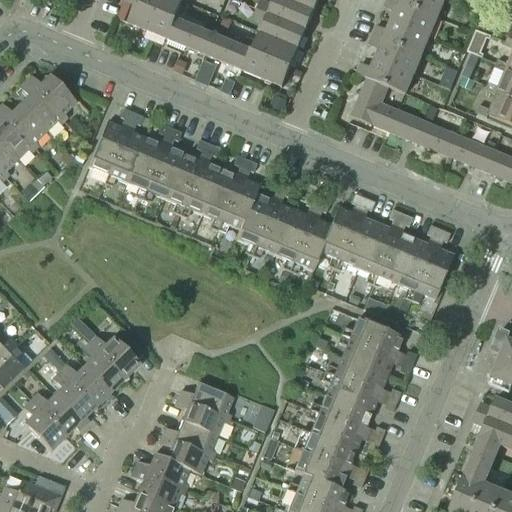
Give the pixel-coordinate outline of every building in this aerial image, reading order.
[(166,42),(174,21),(124,0),(124,2),(135,7),(127,26),(166,42)] [(174,21),(182,3),(175,0),(124,0),(174,21)] [(305,33),(313,14),(280,0),(273,0),(269,10),(265,9),(267,5),(259,2),(255,12),(305,33)] [(280,0),(313,14),(318,0),(280,0)] [(436,21),(444,1),(442,0),(386,0),(386,1),(436,21)] [(428,40),(436,21),(386,1),(383,10),(390,13),(392,9),(395,10),(390,24),(428,40)] [(297,51),(305,33),(255,12),(252,21),(259,24),(260,21),(264,22),(259,35),(297,51)] [(204,58),(213,37),(174,21),(166,42),(204,58)] [(420,59),(428,40),(390,24),(384,36),(381,35),(382,31),(375,28),(371,38),(420,59)] [(290,69),(297,51),(259,35),(253,48),(250,46),(251,43),(244,40),(240,48),(251,53),(290,69)] [(242,74),(251,53),(240,48),(213,37),(204,58),(242,74)] [(413,77),(420,59),(371,38),(367,47),(374,50),(376,47),(380,48),(374,61),(413,77)] [(511,42),(506,39),(503,47),(511,51),(511,42)] [(281,90),(290,69),(251,53),(242,74),(281,90)] [(511,53),(507,66),(496,62),(493,70),(504,74),(505,71),(511,74),(511,53)] [(413,77),(374,61),(369,74),(365,72),(367,69),(359,66),(355,76),(387,90),(404,97),(413,77)] [(511,74),(505,71),(504,74),(497,89),(487,85),(484,92),(494,97),(495,94),(511,100),(511,74)] [(380,106),(387,90),(355,76),(366,81),(350,119),(371,127),(380,106)] [(75,105),(48,78),(39,88),(30,78),(24,84),(62,124),(66,121),(63,117),(75,105)] [(62,124),(24,84),(18,90),(27,99),(18,108),(45,135),(56,124),(59,127),(62,124)] [(511,100),(495,94),(494,97),(488,112),(478,107),(474,115),(486,120),(487,117),(511,127),(511,100)] [(409,143),(418,122),(380,106),(371,127),(409,143)] [(45,135),(18,108),(9,116),(1,107),(0,107),(0,118),(34,152),(37,149),(33,146),(45,135)] [(129,124),(132,116),(122,111),(119,120),(129,124)] [(138,128),(142,120),(132,116),(129,124),(138,128)] [(34,152),(0,118),(0,147),(16,163),(27,152),(30,156),(34,152)] [(447,159),(456,138),(418,122),(409,143),(447,159)] [(103,187),(119,147),(114,145),(120,131),(105,125),(86,171),(99,176),(96,181),(98,185),(103,187)] [(166,140),(170,131),(160,127),(156,136),(166,140)] [(125,187),(144,141),(130,135),(131,132),(127,130),(125,134),(129,136),(124,150),(119,147),(103,187),(107,189),(111,188),(114,182),(125,187)] [(176,144),(180,135),(170,131),(166,140),(176,144)] [(485,175),(493,154),(456,138),(447,159),(485,175)] [(140,203),(157,163),(152,161),(158,147),(144,141),(125,187),(136,191),(134,197),(135,201),(140,203)] [(204,156),(208,147),(198,143),(194,152),(204,156)] [(162,202),(181,157),(168,151),(169,148),(164,146),(162,150),(167,152),(162,165),(157,163),(140,203),(145,205),(149,203),(151,198),(162,202)] [(16,163),(0,147),(0,176),(4,181),(8,178),(4,174),(16,163)] [(214,160),(218,151),(208,147),(204,156),(214,160)] [(511,185),(511,161),(493,154),(485,175),(511,185)] [(178,219),(194,179),(189,177),(195,162),(181,157),(162,202),(174,207),(172,213),(173,217),(178,219)] [(242,171),(245,163),(235,158),(232,167),(242,171)] [(200,218),(219,172),(205,167),(206,164),(202,162),(200,166),(205,168),(199,181),(194,179),(178,219),(182,221),(186,219),(189,213),(200,218)] [(252,176),(255,167),(245,163),(242,171),(252,176)] [(215,234),(232,195),(227,193),(233,178),(219,172),(200,218),(212,223),(209,228),(211,232),(215,234)] [(253,197),(254,197),(258,189),(243,182),(244,179),(240,177),(238,181),(242,183),(237,197),(232,195),(215,234),(220,236),(224,235),(226,229),(237,234),(234,242),(253,197)] [(276,196),(280,187),(270,183),(266,192),(276,196)] [(286,200),(290,191),(280,187),(276,196),(286,200)] [(250,259),(266,219),(262,217),(267,203),(254,197),(253,197),(234,242),(246,247),(244,253),(245,257),(250,259)] [(360,210),(363,201),(353,197),(349,206),(360,210)] [(314,212),(317,203),(308,199),(304,208),(314,212)] [(369,214),(373,205),(363,201),(360,210),(369,214)] [(273,258),(291,213),(277,207),(279,204),(274,202),(273,206),(277,208),(271,221),(266,219),(250,259),(255,261),(258,259),(261,254),(273,258)] [(324,216),(327,207),(317,203),(314,212),(324,216)] [(333,273),(350,233),(345,231),(351,217),(336,211),(328,228),(329,229),(318,256),(329,261),(327,267),(329,271),(333,273)] [(287,274),(304,235),(299,233),(305,219),(291,213),(273,258),(284,263),(281,269),(283,273),(287,274)] [(397,226),(401,217),(391,213),(387,222),(397,226)] [(356,272),(375,227),(361,221),(362,218),(357,216),(356,220),(360,222),(355,235),(350,233),(333,273),(338,275),(342,273),(344,267),(356,272)] [(407,230),(411,221),(401,217),(397,226),(407,230)] [(329,229),(328,228),(315,223),(316,220),(312,218),(310,222),(315,224),(309,237),(304,235),(287,274),(292,277),(296,275),(299,269),(311,274),(318,256),(329,229)] [(371,289),(388,249),(383,247),(389,233),(375,227),(356,272),(367,277),(365,283),(366,287),(371,289)] [(435,241),(438,233),(428,228),(425,237),(435,241)] [(393,288),(412,242),(398,237),(400,234),(395,232),(393,236),(398,238),(393,251),(388,249),(371,289),(376,291),(379,289),(382,283),(393,288)] [(445,245),(448,237),(438,233),(435,241),(445,245)] [(409,304),(425,264),(420,262),(426,248),(412,242),(393,288),(405,293),(402,298),(404,302),(409,304)] [(432,304),(451,258),(436,252),(437,249),(433,247),(431,251),(436,253),(430,267),(425,264),(409,304),(413,306),(417,305),(419,299),(432,304)] [(401,341),(356,322),(350,334),(345,332),(341,333),(339,338),(379,354),(381,350),(395,355),(401,341)] [(511,389),(511,344),(507,343),(510,337),(499,332),(489,354),(499,359),(490,380),(511,389)] [(376,359),(379,354),(339,338),(337,343),(338,346),(344,349),(339,360),(385,379),(391,365),(394,367),(396,362),(392,360),(390,365),(376,359)] [(138,368),(111,341),(103,349),(94,339),(87,346),(123,383),(138,368)] [(0,363),(16,348),(9,341),(0,349),(0,363)] [(123,383),(87,346),(80,353),(89,362),(82,370),(108,397),(123,383)] [(0,393),(22,372),(14,364),(23,355),(16,348),(0,363),(0,393)] [(411,368),(415,358),(406,354),(402,364),(411,368)] [(50,366),(58,375),(65,368),(57,360),(50,366)] [(385,379),(339,360),(335,372),(329,369),(325,371),(323,376),(363,392),(365,387),(379,393),(385,379)] [(406,378),(411,368),(402,364),(398,374),(406,378)] [(108,397),(82,370),(74,377),(65,368),(58,375),(93,411),(108,397)] [(93,411),(58,375),(51,382),(60,391),(52,398),(82,429),(83,428),(79,425),(93,411)] [(361,397),(363,392),(323,376),(321,380),(323,384),(329,386),(324,398),(369,417),(375,403),(378,404),(380,400),(376,398),(374,403),(361,397)] [(224,416),(231,401),(196,386),(191,398),(179,393),(176,401),(227,422),(229,418),(224,416)] [(395,405),(399,396),(390,392),(386,402),(395,405)] [(82,429),(52,398),(45,405),(36,396),(29,403),(64,440),(74,430),(77,434),(82,429)] [(369,417),(324,398),(319,409),(313,407),(309,409),(307,413),(347,430),(349,425),(364,431),(369,417)] [(511,429),(511,406),(495,400),(491,410),(489,414),(485,412),(487,409),(480,406),(476,414),(511,429)] [(225,427),(227,422),(176,401),(173,409),(184,413),(180,425),(215,439),(221,425),(225,427)] [(391,415),(395,405),(386,402),(382,412),(391,415)] [(64,440),(29,403),(22,410),(31,419),(23,428),(49,455),(64,440)] [(345,435),(347,430),(307,413),(305,418),(307,422),(313,424),(308,436),(354,455),(359,441),(362,442),(364,438),(360,436),(358,440),(345,435)] [(511,453),(511,429),(476,414),(472,425),(479,428),(481,424),(484,425),(483,429),(478,439),(499,448),(511,453)] [(209,454),(215,439),(180,425),(175,436),(163,431),(160,439),(211,460),(213,456),(209,454)] [(379,443),(383,433),(374,429),(370,440),(379,443)] [(354,455),(308,436),(300,432),(292,451),(332,467),(334,462),(348,468),(354,455)] [(211,460),(160,439),(157,446),(169,451),(164,462),(164,463),(187,472),(187,473),(199,478),(205,462),(210,464),(211,460)] [(484,486),(499,448),(478,439),(463,477),(484,486)] [(375,453),(379,443),(370,440),(366,449),(375,453)] [(343,478),(330,472),(332,467),(292,451),(290,455),(291,460),(297,462),(292,474),(301,478),(301,477),(347,496),(338,492),(344,478),(347,479),(349,475),(345,473),(343,478)] [(181,487),(187,473),(187,472),(164,463),(164,462),(153,457),(147,469),(136,464),(132,472),(184,493),(186,489),(181,487)] [(363,481),(367,471),(359,467),(355,477),(363,481)] [(182,498),(184,493),(132,472),(129,480),(141,484),(136,496),(172,510),(178,496),(182,498)] [(301,477),(301,478),(296,489),(291,487),(287,488),(285,493),(324,509),(326,504),(341,510),(347,496),(301,477)] [(359,491),(363,481),(355,477),(350,487),(359,491)] [(472,511),(484,486),(463,477),(448,511),(472,511)] [(49,511),(53,511),(59,500),(19,483),(14,495),(3,490),(0,496),(0,510),(4,511),(48,511),(49,511)] [(494,511),(502,493),(484,486),(472,511),(494,511)] [(323,511),(324,509),(285,493),(283,497),(284,501),(290,504),(286,511),(323,511)] [(511,511),(511,497),(502,493),(494,511),(511,511)] [(170,511),(172,510),(136,496),(132,507),(120,502),(117,510),(122,511),(170,511)]
